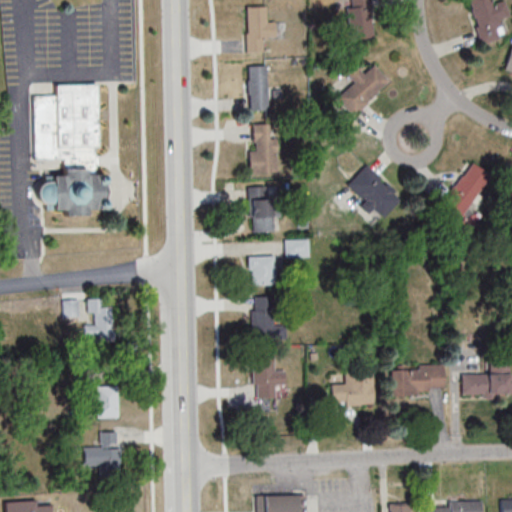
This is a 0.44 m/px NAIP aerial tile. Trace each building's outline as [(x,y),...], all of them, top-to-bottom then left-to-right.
[(468,0),(478,43),(504,37),(500,20),(508,18),(505,1),(491,4),(490,0),(468,0)] [(274,6),(246,6),(246,52),(263,52),(263,38),(274,38),(274,6)] [(371,38),(371,7),(349,7),(349,38),(371,38)] [(508,44),(511,45),(511,71),(500,68),(508,44)] [(267,65),(247,65),(247,110),(267,110),(267,65)] [(353,81),(336,99),(353,115),(385,82),(370,68),(363,75),(354,66),(346,75),(353,81)] [(52,184),(52,177),(63,177),(63,161),(34,162),(32,98),(55,98),(55,87),(96,85),(98,167),(95,167),(95,176),(104,175),(104,186),(102,186),(103,201),(105,201),(105,210),(86,211),(86,217),(64,218),(64,212),(53,212),(53,205),(47,205),(43,204),(39,202),(37,198),(36,194),(37,190),(40,187),(43,184),(47,184),(52,184)] [(276,124),(249,124),(249,173),(276,173),(276,124)] [(461,214),(488,175),(470,162),(443,201),(461,214)] [(379,213),(398,195),(367,164),(342,188),(369,215),(375,209),(379,213)] [(250,231),(277,231),(276,186),(250,186),(250,231)] [(284,239),(284,256),(308,256),(308,239),(284,239)] [(274,255),(248,255),(248,285),(274,285),(274,255)] [(273,321),(274,293),(252,293),(252,338),(284,339),(284,321),(273,321)] [(113,298),(87,298),(87,324),(83,324),(83,340),(113,340),(113,298)] [(273,356),(253,356),(252,397),(274,398),(274,385),(283,385),(284,369),(273,369),(273,356)] [(461,373),(461,395),(509,394),(509,362),(488,362),(488,373),(461,373)] [(444,366),(390,366),(390,393),(444,393),(444,366)] [(372,404),(372,374),(344,375),(344,384),(330,384),(331,405),(372,404)] [(89,407),(97,407),(97,417),(118,417),(118,386),(89,386),(89,407)] [(99,472),(119,472),(119,432),(99,431),(99,445),(84,444),(83,465),(99,465),(99,472)] [(256,495),(256,511),(305,511),(305,495),(256,495)] [(497,511),(497,499),(511,498),(511,511),(497,511)] [(431,506),(444,506),(444,500),(477,499),(477,511),(417,511),(417,510),(431,510),(431,506)] [(5,502),(5,511),(51,511),(51,501),(5,502)] [(390,503),(389,511),(408,511),(409,503),(390,503)]
